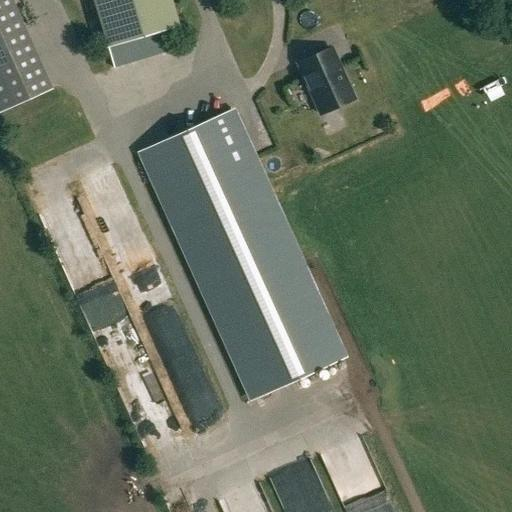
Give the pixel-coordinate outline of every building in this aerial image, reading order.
[(0,0),(0,101),(54,81),(23,0),(0,0)] [(92,0),(106,45),(178,24),(170,0),(92,0)] [(354,100),(331,49),(298,63),(321,115),(354,100)] [(231,111),(141,152),(252,399),(343,358),(231,111)] [(145,239),(123,186),(111,190),(113,195),(118,193),(126,213),(110,219),(121,248),(145,239)] [(74,274),(108,273),(107,241),(73,242),(74,274)] [(195,341),(171,351),(200,422),(224,412),(195,341)]
